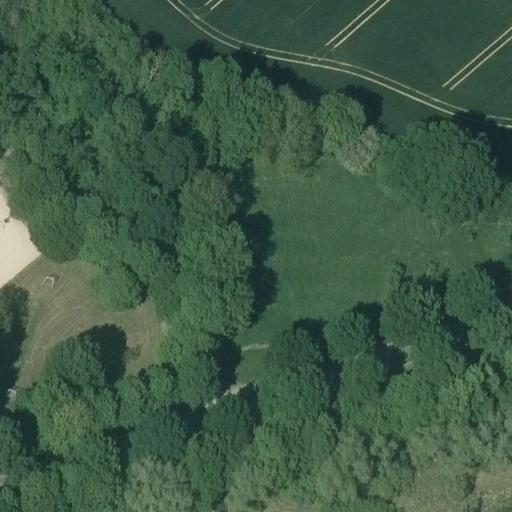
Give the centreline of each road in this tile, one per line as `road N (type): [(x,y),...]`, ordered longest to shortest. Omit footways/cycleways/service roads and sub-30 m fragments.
road 1 (secondary): [(511,318),(0,490)]
road 2 (track): [(241,410),(217,342),(95,219),(0,157)]
